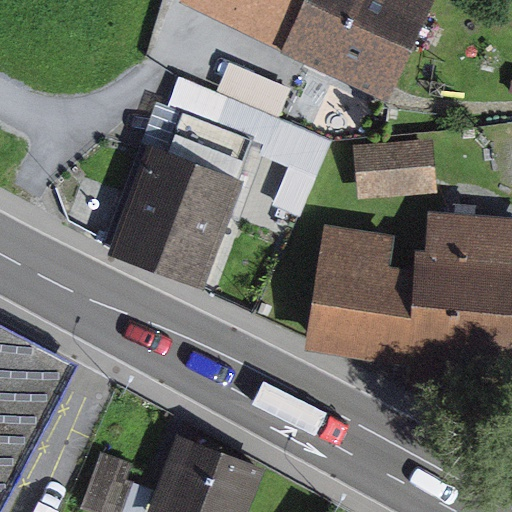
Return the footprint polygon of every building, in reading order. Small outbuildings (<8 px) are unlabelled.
[(195,0),(381,99),(434,0),(195,0)] [(438,138),(361,145),(366,198),(443,190),(438,138)] [(251,176),(152,142),(114,249),(213,284),(251,176)] [(511,363),(511,221),(436,214),(429,284),(398,281),(403,235),(323,227),(312,344),(511,363)] [(0,511),(76,369),(0,330),(0,511)] [(244,511),(259,476),(182,444),(153,511),(244,511)] [(128,468),(103,458),(84,508),(93,511),(119,511),(130,486),(122,484),(128,468)]
